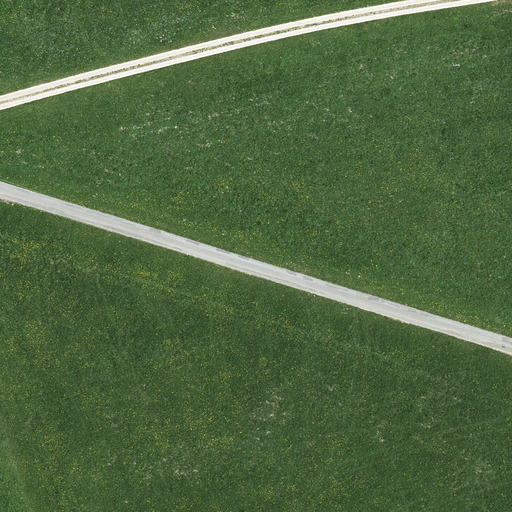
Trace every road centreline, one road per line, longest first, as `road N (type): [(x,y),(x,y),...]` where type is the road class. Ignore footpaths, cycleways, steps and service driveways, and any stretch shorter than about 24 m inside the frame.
road 1 (track): [(0,186),(511,347)]
road 2 (track): [(456,0),(373,12),(0,105)]
